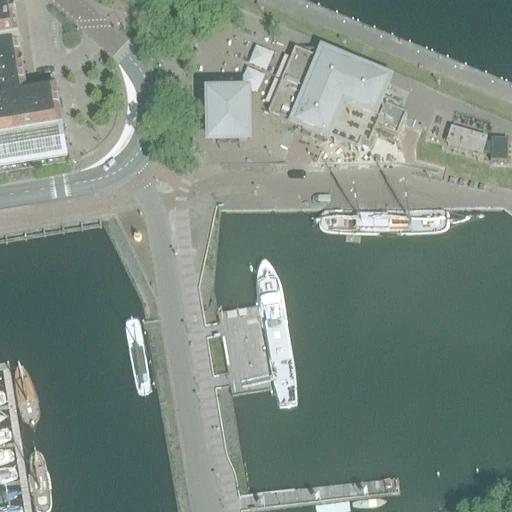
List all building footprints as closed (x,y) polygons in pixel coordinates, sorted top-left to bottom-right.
[(0,138),(62,128),(63,128),(56,87),(27,92),(19,45),(20,45),(13,5),(0,6),(0,138)] [(377,131),(397,139),(407,116),(401,113),(403,108),(382,99),(388,84),(298,47),(269,116),(359,153),(362,146),(369,149),(377,131)] [(211,142),(247,141),(247,106),(211,106),(211,142)] [(452,131),(448,146),(482,156),(483,154),(491,156),(491,164),(508,164),(509,141),(491,141),(491,145),(486,143),(487,141),(457,132),(452,131)] [(493,468),(489,432),(279,456),(283,492),(493,468)]
